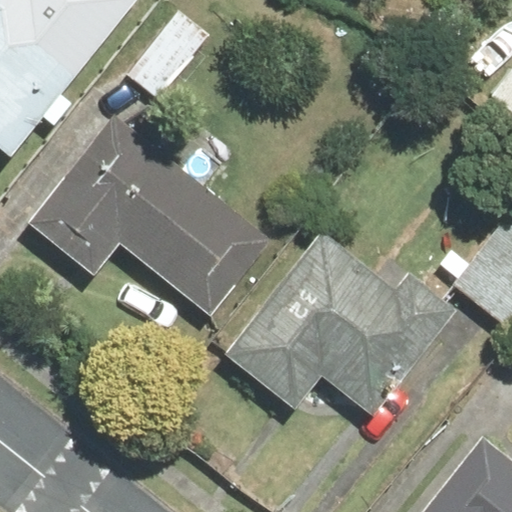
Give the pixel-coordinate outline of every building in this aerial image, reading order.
[(0,0),(0,156),(4,160),(101,36),(54,0),(0,0)] [(217,39),(187,14),(133,78),(163,104),(217,39)] [(511,77),(497,95),(511,107),(511,77)] [(259,242),(107,119),(18,229),(86,284),(113,250),(197,317),(259,242)] [(511,218),(453,286),(511,337),(511,364),(472,410),(496,432),(502,437),(511,425),(511,218)] [(388,296),(315,235),(212,357),(283,417),(315,379),(363,419),(449,317),(402,279),(388,296)] [(511,511),(511,471),(474,442),(419,511),(511,511)]
